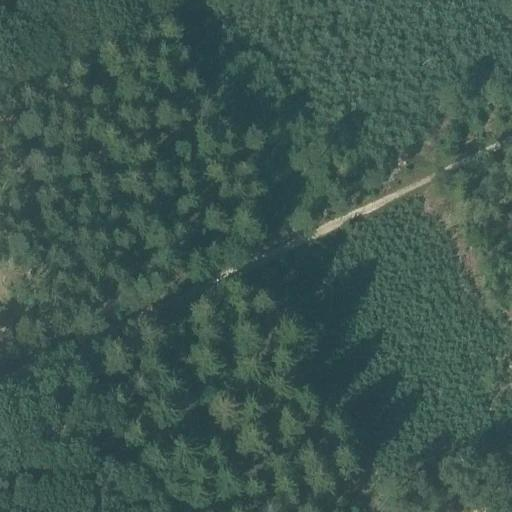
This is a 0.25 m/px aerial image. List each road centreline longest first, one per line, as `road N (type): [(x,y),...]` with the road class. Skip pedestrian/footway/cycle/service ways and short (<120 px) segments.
road 1 (track): [(511,138),(0,383)]
road 2 (track): [(0,105),(219,0)]
